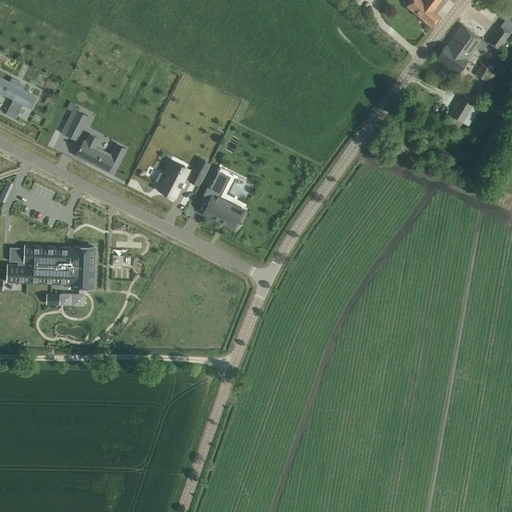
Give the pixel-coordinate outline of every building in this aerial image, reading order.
[(410,0),(407,5),(424,19),(432,25),(440,16),(436,13),(439,9),(446,0),(410,0)] [(462,24),(447,45),(467,59),(476,46),(481,39),(470,30),(462,24)] [(488,42),(499,49),(510,34),(500,26),(488,42)] [(446,44),(437,57),(445,63),(459,72),(468,59),(467,59),(447,45),(446,44)] [(488,81),(494,70),(480,63),(475,74),(488,81)] [(5,114),(16,119),(23,105),(29,107),(35,95),(22,89),(22,90),(8,84),(9,82),(0,77),(0,92),(13,99),(5,114)] [(449,114),(463,122),(476,101),(462,93),(449,114)] [(73,108),(61,132),(65,134),(70,125),(78,128),(81,130),(88,115),(73,108)] [(114,150),(113,149),(110,156),(105,153),(94,148),(99,138),(90,133),(83,146),(81,145),(76,155),(83,158),(87,160),(92,163),(93,162),(99,165),(98,166),(108,171),(109,170),(111,171),(114,165),(117,166),(123,155),(114,150)] [(404,154),(404,150),(408,150),(407,144),(403,144),(403,143),(388,146),(390,156),(404,154)] [(170,166),(166,175),(160,172),(156,180),(162,183),(158,189),(174,197),(186,174),(170,166)] [(196,166),(189,180),(198,184),(205,171),(196,166)] [(207,186),(203,194),(204,195),(210,198),(208,202),(209,203),(206,209),(208,210),(206,213),(213,216),(213,217),(222,221),(223,220),(226,221),(225,223),(235,228),(241,215),(229,209),(232,203),(232,202),(231,202),(223,198),(235,176),(221,168),(218,173),(211,186),(210,188),(207,186)] [(3,190),(0,195),(0,199),(4,202),(9,192),(3,190)] [(9,247),(8,261),(20,261),(20,265),(7,265),(6,281),(71,283),(71,287),(92,288),(93,246),(72,246),(72,249),(67,249),(67,247),(24,245),(24,247),(9,247)] [(59,294),(46,294),(45,303),(58,304),(59,294)]
